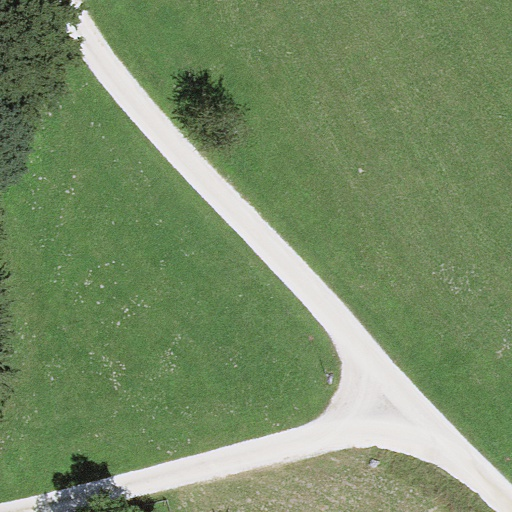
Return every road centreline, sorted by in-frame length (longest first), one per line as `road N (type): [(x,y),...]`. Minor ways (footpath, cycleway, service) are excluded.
road 1 (track): [(495,511),(96,69),(66,0)]
road 2 (track): [(19,511),(313,455),(402,409)]
